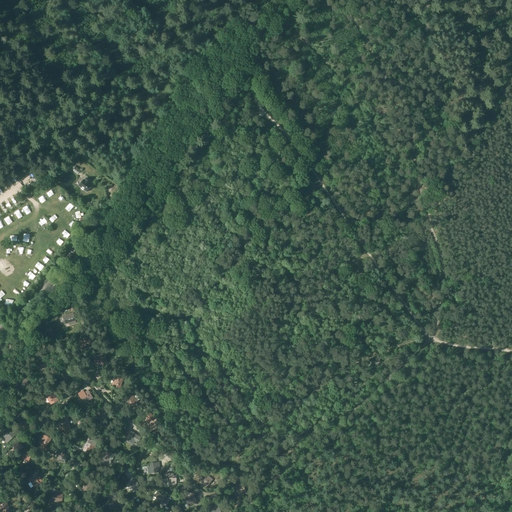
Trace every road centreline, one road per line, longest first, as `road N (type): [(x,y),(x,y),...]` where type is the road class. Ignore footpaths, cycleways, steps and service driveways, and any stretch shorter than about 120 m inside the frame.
road 1 (track): [(305,449),(264,426),(223,365),(200,350),(186,314),(161,314),(169,288),(162,224),(256,100)]
road 2 (unclassified): [(9,354),(283,0)]
road 3 (unknown): [(436,314),(441,256),(418,186),(414,131),(389,71),(337,0)]
road 4 (track): [(166,511),(182,482),(177,469),(53,343),(32,349),(0,382)]
road 5 (unknown): [(432,339),(432,303),(386,245),(368,130),(348,85)]
road 6 (track): [(299,151),(432,339)]
road 7 (unknown): [(305,449),(432,339)]
road 8 (unknown): [(0,316),(30,298),(83,234),(104,235)]
road 9 (track): [(384,511),(340,491),(275,480)]
